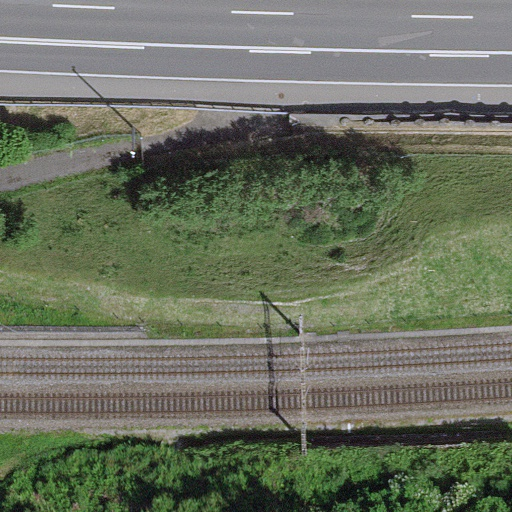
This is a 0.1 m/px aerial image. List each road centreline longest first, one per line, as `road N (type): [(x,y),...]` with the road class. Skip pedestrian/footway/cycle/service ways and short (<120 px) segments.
road 1 (motorway): [(0,2),(511,17)]
road 2 (motorway): [(0,31),(511,25)]
